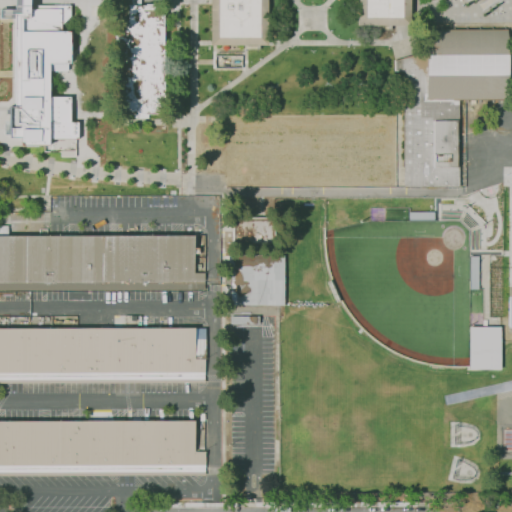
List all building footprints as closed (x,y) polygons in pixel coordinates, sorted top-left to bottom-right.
[(259,48),(249,48),(249,45),(211,45),(211,0),(410,0),(410,25),(391,25),(391,29),(380,29),(380,25),(358,25),(358,0),(267,0),(267,45),(259,45),(259,48)] [(140,5),(146,5),(146,3),(164,4),(163,114),(147,114),(147,118),(134,118),(134,113),(117,113),(117,9),(129,9),(129,5),(131,5),(140,5)] [(16,5),(24,5),(69,5),(69,16),(61,24),(61,30),(66,29),(67,70),(48,71),(49,95),(70,95),(70,120),(78,120),(78,137),(75,137),(75,155),(62,156),(62,149),(45,150),(44,144),(23,144),(22,132),(11,132),(10,104),(17,104),(16,5)] [(426,49),(426,30),(507,29),(507,50),(511,50),(511,100),(458,100),(458,187),(404,187),(403,71),(395,71),(395,60),(405,56),(426,49)] [(232,185),(298,185),(298,175),(313,175),(313,130),(298,130),(298,121),(231,121),(232,185)] [(274,246),(233,246),(233,236),(228,236),(228,233),(233,233),(233,218),(274,218),(274,246)] [(284,305),(231,305),(231,254),(284,255),(284,305)] [(194,272),(205,272),(205,284),(204,284),(192,284),(192,272),(194,272)] [(140,326),(136,326),(136,324),(124,324),(124,316),(141,315),(142,324),(140,324),(140,326)] [(468,369),(499,369),(499,326),(467,326),(468,369)] [(0,328),(205,327),(206,358),(205,358),(205,375),(204,375),(204,381),(0,382),(0,328)] [(0,421),(194,421),(194,452),(205,452),(205,468),(205,474),(0,474),(0,421)]
